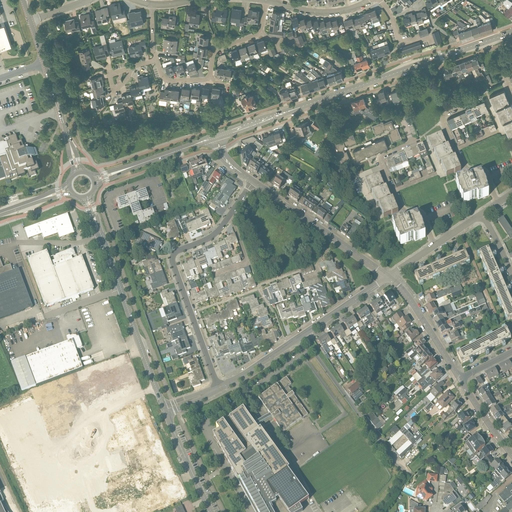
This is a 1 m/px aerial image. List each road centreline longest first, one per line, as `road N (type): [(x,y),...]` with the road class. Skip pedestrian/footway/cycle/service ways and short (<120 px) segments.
road 1 (tertiary): [(216,136),(511,32)]
road 2 (residential): [(218,388),(172,256),(220,228),(251,184)]
road 3 (residential): [(218,388),(388,277)]
road 4 (residential): [(435,244),(421,213),(399,205),(380,160),(418,140),(409,119)]
road 5 (residential): [(388,277),(251,184)]
road 6 (residential): [(456,148),(495,133),(488,100),(449,110),(446,127)]
road 7 (tertiary): [(93,180),(216,136)]
road 8 (unclassified): [(164,409),(121,289)]
road 9 (residential): [(459,379),(388,277)]
